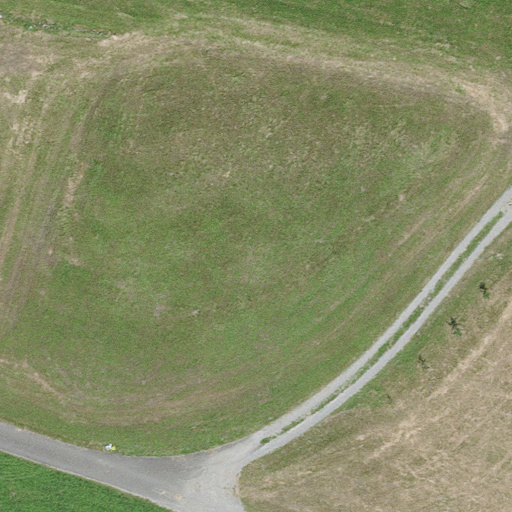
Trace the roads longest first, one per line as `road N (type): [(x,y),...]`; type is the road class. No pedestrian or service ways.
road 1 (track): [(511,201),(385,342),(309,412),(220,454),(193,496)]
road 2 (track): [(0,442),(193,496)]
